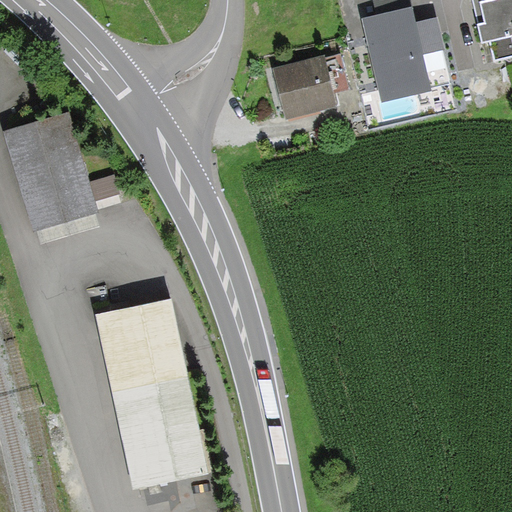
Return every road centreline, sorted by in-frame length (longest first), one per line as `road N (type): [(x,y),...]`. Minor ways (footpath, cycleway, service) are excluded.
road 1 (primary): [(282,511),(254,371),(222,270),(137,106)]
road 2 (tertiary): [(228,0),(221,34),(198,70),(137,106)]
road 3 (primary): [(137,106),(41,0)]
